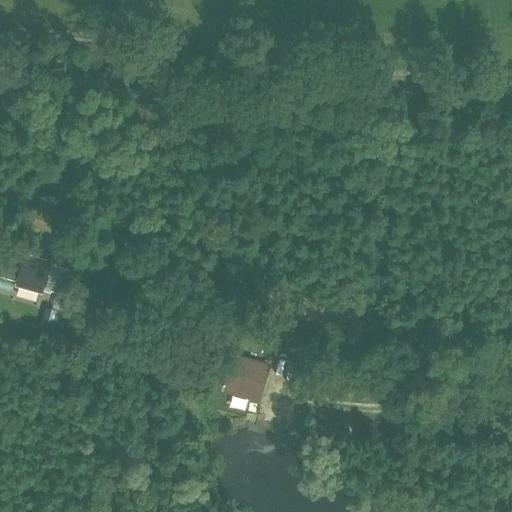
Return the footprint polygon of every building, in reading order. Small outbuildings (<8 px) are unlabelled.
[(0,275),(15,280),(14,284),(37,290),(38,286),(58,292),(65,265),(46,259),(46,258),(23,252),(23,253),(0,246),(0,245),(0,275)] [(42,321),(38,333),(56,338),(59,326),(42,321)] [(266,334),(245,329),(241,344),(261,350),(266,334)] [(258,398),(267,365),(236,356),(227,389),(258,398)] [(403,377),(402,394),(418,394),(418,378),(403,377)]
